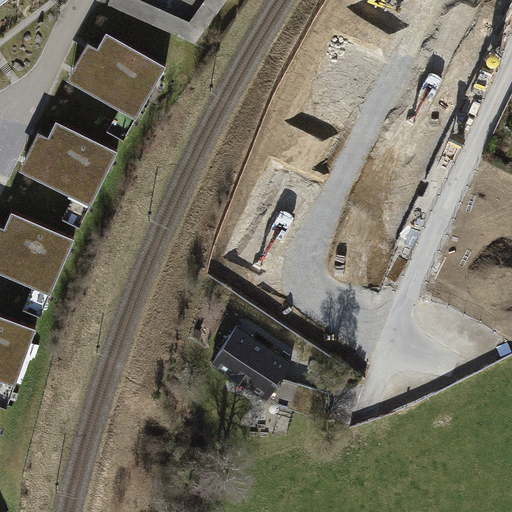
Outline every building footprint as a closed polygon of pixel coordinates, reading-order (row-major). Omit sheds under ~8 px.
[(182,24),(141,0),(120,0),(119,2),(176,36),(182,24)] [(158,66),(103,34),(68,93),(123,125),(158,66)] [(83,208),(113,152),(56,123),(27,179),(83,208)] [(0,286),(43,303),(68,239),(0,212),(0,286)] [(0,390),(7,393),(29,333),(0,321),(0,390)] [(289,366),(233,328),(209,363),(265,401),(289,366)]
